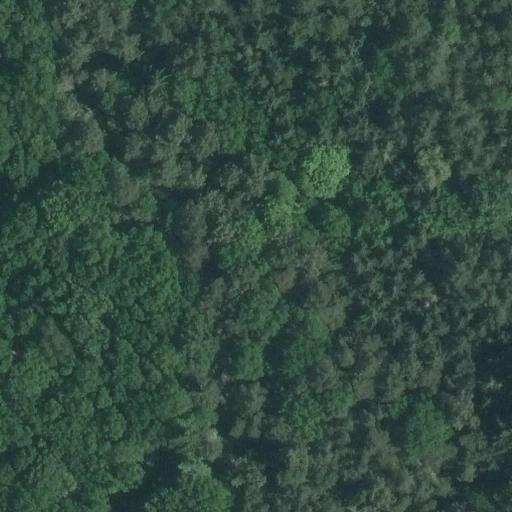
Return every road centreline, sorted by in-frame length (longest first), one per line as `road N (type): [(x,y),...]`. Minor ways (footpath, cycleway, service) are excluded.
road 1 (track): [(14,356),(21,0)]
road 2 (track): [(12,511),(14,356)]
